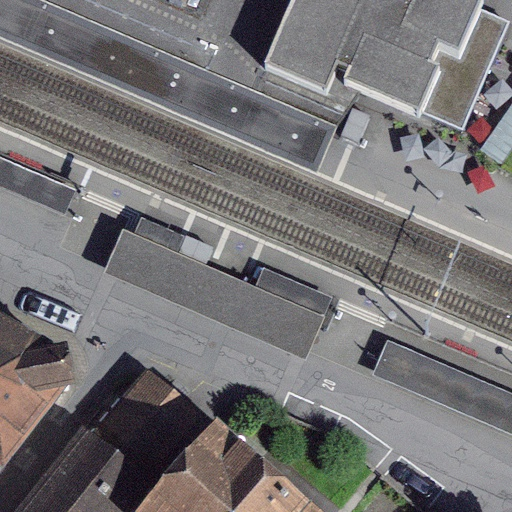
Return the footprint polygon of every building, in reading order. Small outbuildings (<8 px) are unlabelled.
[(0,0),(0,37),(319,173),(342,120),(315,108),(334,65),(360,6),(362,0),(285,0),(258,64),(170,26),(109,0),(0,0)] [(109,0),(170,26),(258,64),(285,0),(109,0)] [(334,65),(315,108),(342,120),(347,122),(359,93),(422,120),(425,113),(461,129),(506,25),(481,14),(486,1),(485,0),(412,0),(362,0),(360,6),(334,65)] [(0,158),(0,189),(64,218),(76,191),(0,158)] [(115,256),(106,276),(305,362),(315,339),(324,320),(125,233),(115,256)] [(0,313),(0,450),(11,459),(78,373),(0,313)] [(511,398),(387,345),(373,376),(511,435),(511,398)] [(20,511),(116,511),(162,461),(110,414),(20,511)] [(300,511),(221,442),(158,511),(300,511)]
